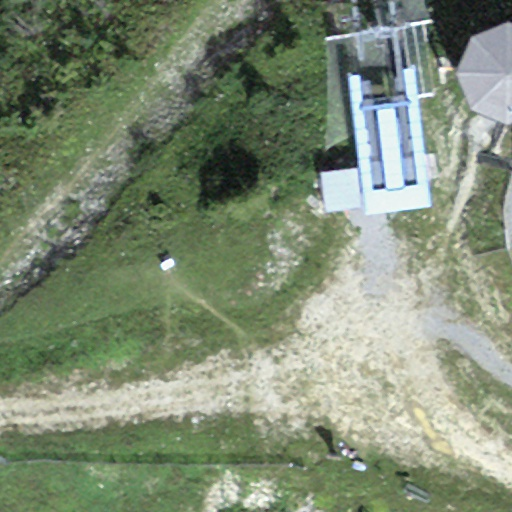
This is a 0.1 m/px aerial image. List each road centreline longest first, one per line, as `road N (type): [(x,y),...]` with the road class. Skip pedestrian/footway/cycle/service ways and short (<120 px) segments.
road 1 (track): [(408,284),(296,363),(194,395),(0,414)]
road 2 (track): [(408,284),(425,394),(511,470)]
road 3 (track): [(511,375),(408,284)]
